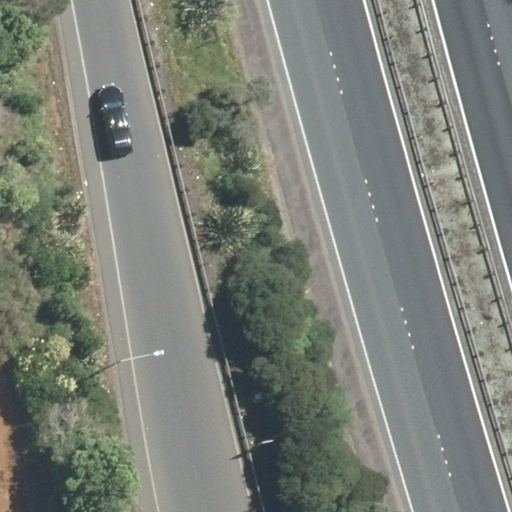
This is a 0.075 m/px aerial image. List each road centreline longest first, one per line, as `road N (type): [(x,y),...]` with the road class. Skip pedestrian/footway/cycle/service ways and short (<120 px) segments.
road 1 (motorway): [(448,511),(302,0)]
road 2 (motorway): [(203,511),(94,0)]
road 3 (motorway): [(475,0),(511,138)]
